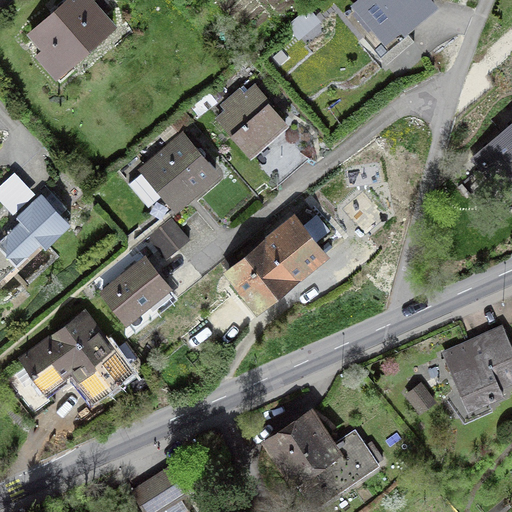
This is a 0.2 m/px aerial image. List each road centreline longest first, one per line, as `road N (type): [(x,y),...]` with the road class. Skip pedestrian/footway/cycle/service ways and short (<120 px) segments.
road 1 (residential): [(454,79),(376,124),(193,264)]
road 2 (residential): [(393,321),(454,79)]
road 3 (tertiary): [(227,395),(0,495)]
road 4 (tertiary): [(393,321),(227,395)]
road 5 (tertiary): [(511,269),(393,321)]
road 6 (residential): [(266,511),(227,395)]
